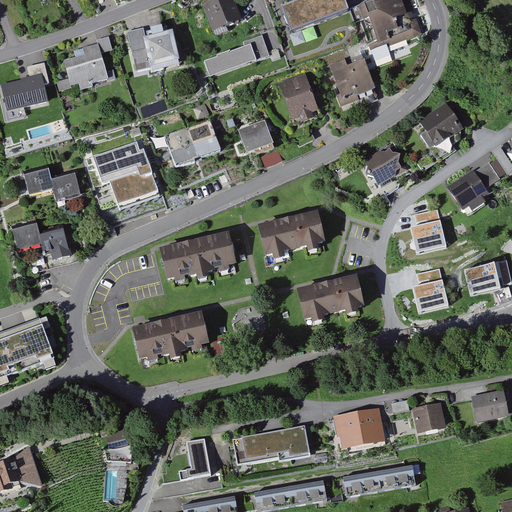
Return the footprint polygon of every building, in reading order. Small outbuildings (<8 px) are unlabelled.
[(227,0),(205,8),(214,34),(241,25),(232,0),(227,0)] [(346,0),(328,0),(287,13),(296,40),(354,22),(351,13),(346,0)] [(401,0),(390,0),(365,9),(370,24),(380,51),(422,36),(414,12),(406,14),(401,0)] [(370,24),(365,9),(351,13),(354,22),(356,29),(370,24)] [(127,34),(135,73),(179,64),(173,36),(145,42),(143,31),(127,34)] [(109,36),(98,40),(103,54),(114,50),(109,36)] [(204,64),(210,80),(271,60),(263,37),(243,44),(245,50),(204,64)] [(65,65),(71,87),(107,78),(100,48),(76,54),(78,62),(65,65)] [(344,112),(377,101),(362,57),(330,68),(344,112)] [(0,90),(7,116),(49,106),(40,70),(26,73),(28,83),(0,90)] [(280,85),(293,127),(318,119),(306,77),(280,85)] [(196,109),(199,119),(209,116),(206,106),(196,109)] [(421,122),(435,148),(463,132),(448,106),(421,122)] [(164,139),(175,170),(221,155),(211,124),(164,139)] [(238,135),(246,157),(273,147),(264,125),(238,135)] [(113,178),(156,162),(147,140),(104,156),(113,178)] [(363,162),(377,188),(405,173),(392,147),(363,162)] [(267,168),(283,161),(279,152),(263,158),(267,168)] [(113,178),(121,200),(164,183),(156,162),(113,178)] [(489,162),(447,191),(463,214),(489,195),(486,191),(502,180),(489,162)] [(23,180),(28,198),(52,191),(56,204),(80,198),(75,177),(50,184),(48,174),(23,180)] [(103,186),(103,185),(96,187),(102,207),(118,202),(111,183),(103,186)] [(318,216),(258,229),(266,262),(326,248),(318,216)] [(36,228),(12,235),(17,253),(39,247),(45,269),(73,262),(65,232),(39,239),(36,228)] [(227,238),(160,253),(167,285),(234,270),(227,238)] [(358,279),(298,292),(305,325),(365,311),(358,279)] [(46,329),(51,327),(47,317),(41,319),(46,329)] [(198,317),(131,332),(138,364),(206,349),(198,317)] [(0,379),(54,359),(39,321),(0,335),(0,379)] [(504,391),(472,398),(477,423),(509,416),(504,391)] [(392,403),(394,414),(410,411),(408,400),(392,403)] [(413,411),(419,434),(446,427),(441,405),(413,411)] [(379,411),(335,417),(340,450),(384,443),(379,411)] [(303,426),(232,439),(237,465),(308,452),(303,426)] [(107,437),(110,451),(106,451),(107,462),(130,463),(133,445),(127,447),(124,433),(107,437)] [(180,482),(210,476),(203,439),(187,442),(192,469),(178,471),(180,482)] [(15,461),(0,466),(0,493),(11,490),(10,486),(22,482),(40,487),(28,450),(15,461)] [(344,481),(347,498),(414,486),(411,469),(344,481)] [(271,511),(326,503),(323,485),(256,496),(258,511),(271,511)] [(236,511),(234,499),(184,508),(184,511),(236,511)] [(511,511),(511,503),(502,506),(503,511),(511,511)]
